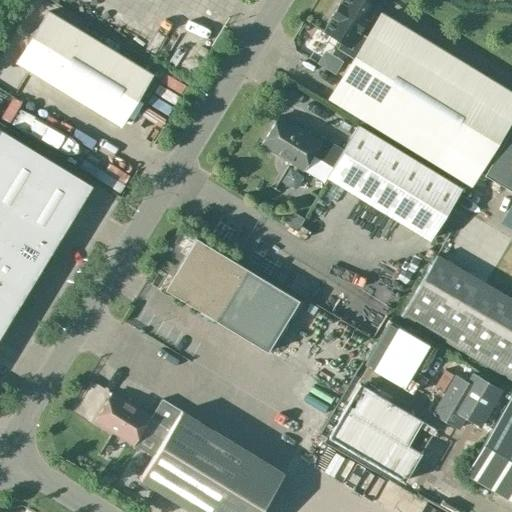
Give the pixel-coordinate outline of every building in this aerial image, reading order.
[(342,0),(340,4),(339,3),(331,16),(332,17),(324,31),(342,42),(337,48),(355,59),(367,39),(358,33),(375,6),(365,0),(342,0)] [(47,12),(16,63),(119,125),(150,74),(47,12)] [(467,184),(511,110),(511,93),(383,14),(367,39),(355,59),(330,100),(467,184)] [(311,155),(331,168),(342,149),(321,136),(318,141),(278,116),(261,145),(302,170),(311,155)] [(326,117),(323,126),(338,132),(342,122),(326,117)] [(342,149),(331,168),(325,177),(428,240),(460,188),(357,125),(342,149)] [(511,127),(484,175),(511,191),(511,127)] [(0,129),(0,334),(91,185),(0,129)] [(115,144),(104,166),(131,180),(142,157),(115,144)] [(266,351),(298,300),(195,238),(184,256),(188,258),(170,288),(200,306),(197,310),(266,351)] [(511,257),(505,253),(498,266),(511,273),(511,257)] [(511,381),(511,297),(437,254),(401,316),(511,381)] [(247,356),(243,365),(258,373),(263,364),(247,356)] [(404,366),(400,375),(421,386),(426,377),(404,366)] [(454,375),(432,413),(458,427),(465,415),(481,425),(501,390),(471,372),(466,381),(454,375)] [(359,383),(327,437),(403,482),(435,428),(359,383)] [(149,416),(112,393),(94,421),(153,457),(169,429),(181,411),(161,399),(150,417),(149,417),(149,416)] [(511,394),(500,413),(465,474),(511,501),(511,394)] [(181,411),(169,429),(162,441),(153,457),(139,479),(192,511),(259,511),(283,473),(181,411)]
